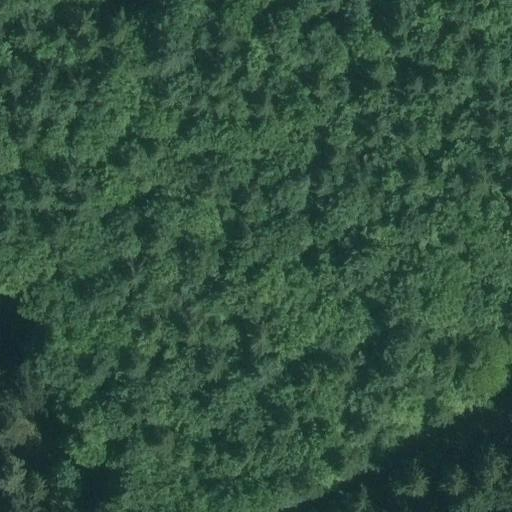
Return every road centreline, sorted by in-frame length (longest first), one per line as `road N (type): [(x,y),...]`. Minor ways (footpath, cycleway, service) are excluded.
road 1 (track): [(293,511),(511,381)]
road 2 (track): [(0,298),(114,511)]
